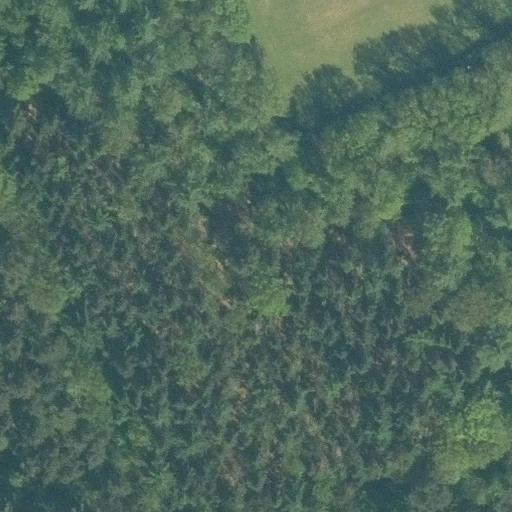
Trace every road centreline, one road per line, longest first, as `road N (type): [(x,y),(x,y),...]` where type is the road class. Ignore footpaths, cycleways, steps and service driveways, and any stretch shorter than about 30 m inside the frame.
road 1 (track): [(0,75),(61,76),(84,86),(244,216),(358,214),(417,231),(447,262),(511,389)]
road 2 (track): [(511,422),(388,471),(312,511)]
